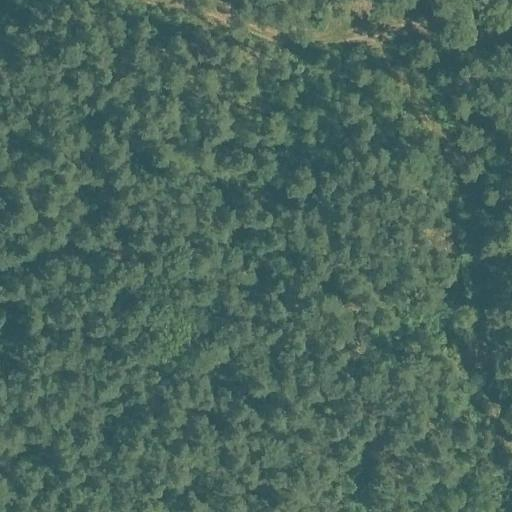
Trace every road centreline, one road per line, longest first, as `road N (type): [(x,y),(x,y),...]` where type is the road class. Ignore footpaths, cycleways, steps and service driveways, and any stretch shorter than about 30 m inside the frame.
road 1 (track): [(359,0),(454,177),(475,272),(484,389),(511,457)]
road 2 (track): [(105,0),(299,51),(387,59),(511,49)]
